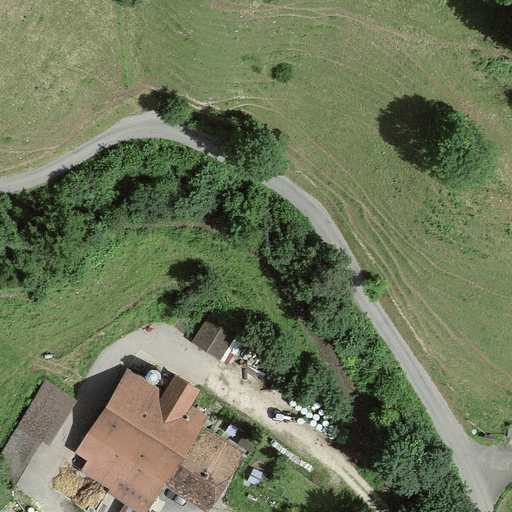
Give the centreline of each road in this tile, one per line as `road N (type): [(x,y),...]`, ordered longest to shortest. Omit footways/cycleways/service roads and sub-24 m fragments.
road 1 (unclassified): [(469,469),(338,235),(275,176),(148,120),(0,185)]
road 2 (track): [(383,511),(254,409)]
